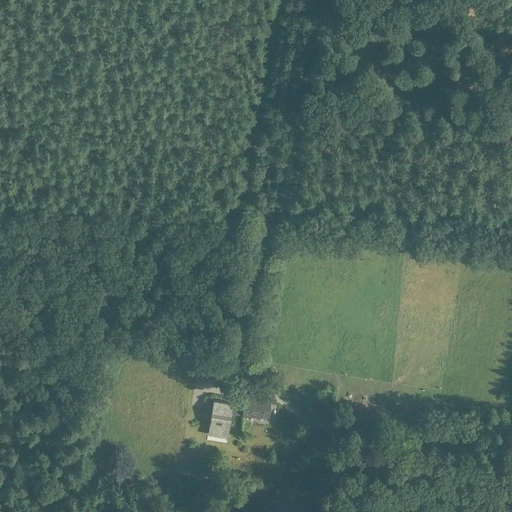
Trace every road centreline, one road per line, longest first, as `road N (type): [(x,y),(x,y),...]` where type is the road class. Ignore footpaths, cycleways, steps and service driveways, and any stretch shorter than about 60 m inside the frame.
road 1 (track): [(301,0),(230,353)]
road 2 (track): [(245,511),(378,447),(511,475)]
road 3 (track): [(261,192),(0,185)]
road 4 (track): [(0,427),(123,511)]
